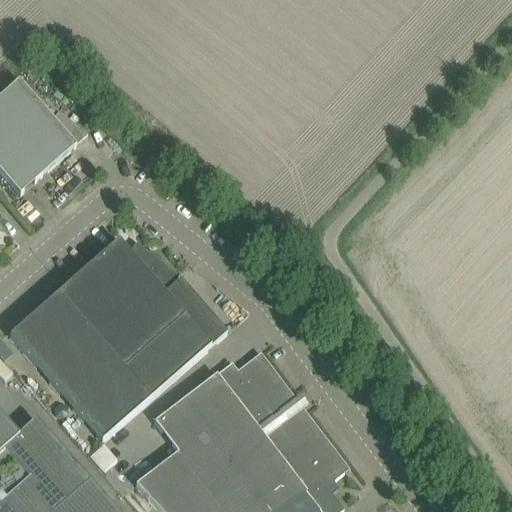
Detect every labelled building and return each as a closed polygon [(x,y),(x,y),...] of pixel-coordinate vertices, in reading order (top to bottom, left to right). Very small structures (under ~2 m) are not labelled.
[(87,139),(70,125),(39,101),(35,104),(18,85),(0,100),(0,176),(7,184),(20,199),(87,139)] [(159,163),(151,157),(145,165),(152,171),(159,163)] [(118,245),(10,341),(102,446),(211,350),(227,336),(180,283),(168,293),(178,281),(178,280),(136,246),(128,256),(118,245)] [(154,426),(177,457),(135,489),(156,511),(342,511),(331,496),(334,494),(335,489),(332,486),(349,473),(302,411),(305,409),(299,401),(296,404),(260,357),(237,374),(232,367),(154,426)] [(112,511),(36,424),(18,440),(0,419),(0,511),(112,511)] [(107,446),(91,457),(103,474),(119,463),(107,446)]
